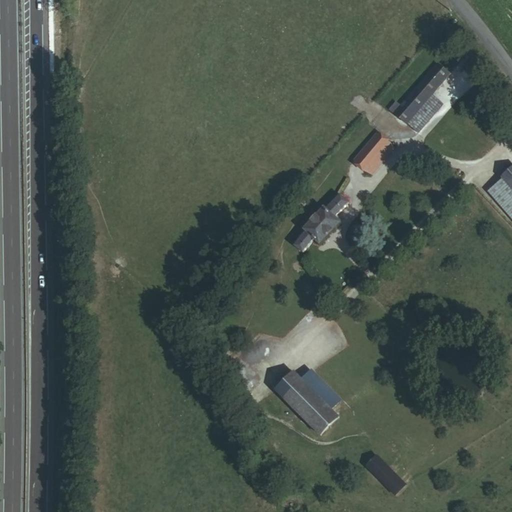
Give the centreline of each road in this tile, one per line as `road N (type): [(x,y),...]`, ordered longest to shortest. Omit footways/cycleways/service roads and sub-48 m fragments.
road 1 (trunk): [(8,0),(12,511)]
road 2 (trunk): [(35,511),(35,0)]
